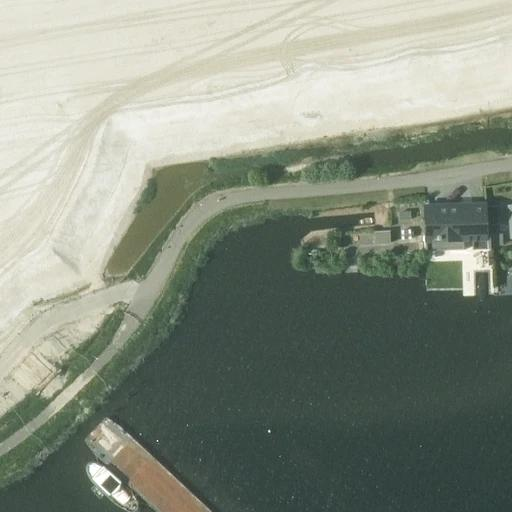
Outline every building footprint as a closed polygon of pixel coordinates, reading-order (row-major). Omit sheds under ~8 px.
[(485,204),(425,206),(426,250),(464,249),(464,236),(472,235),(473,248),(491,248),(490,231),(486,231),(485,204)] [(497,205),(488,205),(488,223),(497,223),(497,205)] [(410,212),(398,212),(399,221),(411,220),(410,212)] [(410,230),(400,230),(401,240),(411,239),(410,230)] [(374,232),(375,244),(391,243),(390,231),(374,232)]
